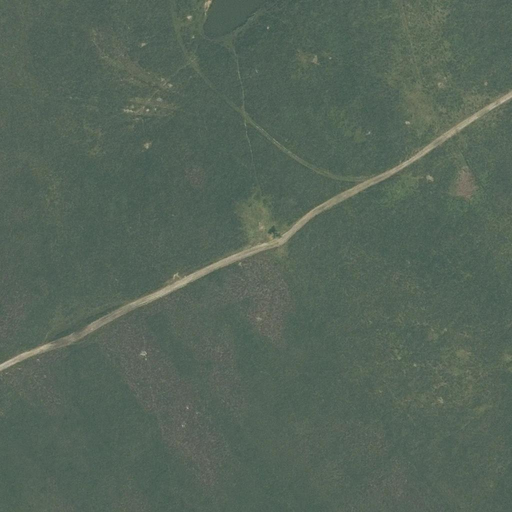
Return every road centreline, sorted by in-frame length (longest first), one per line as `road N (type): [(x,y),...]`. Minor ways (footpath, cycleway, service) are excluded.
road 1 (track): [(379,178),(272,242),(0,367)]
road 2 (track): [(173,0),(197,67),(282,149),(320,173),(379,178)]
road 3 (track): [(511,93),(379,178)]
